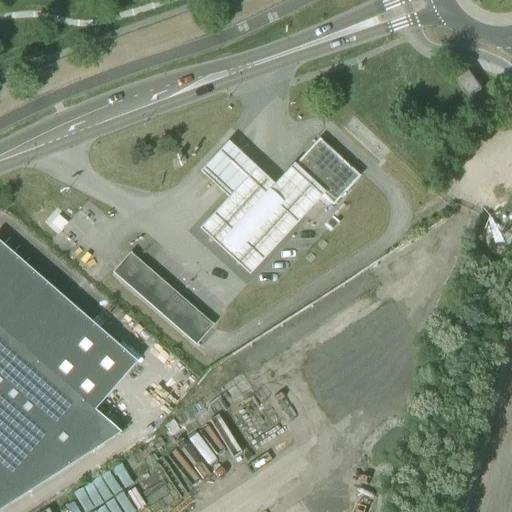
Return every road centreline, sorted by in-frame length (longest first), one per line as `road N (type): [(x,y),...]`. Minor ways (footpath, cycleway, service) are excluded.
road 1 (secondary): [(255,62),(11,153)]
road 2 (secondary): [(255,62),(437,0)]
